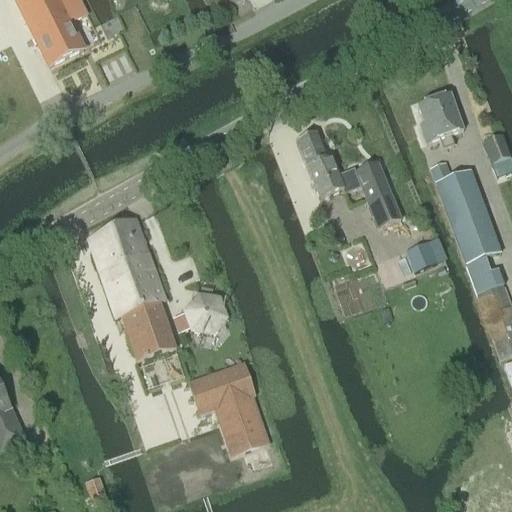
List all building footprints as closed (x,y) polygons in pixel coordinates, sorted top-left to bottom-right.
[(69,26),(86,17),(76,0),(69,0),(59,6),(56,0),(13,0),(49,69),(82,52),(69,26)] [(450,139),(461,135),(449,98),(417,109),(424,128),(419,130),(425,148),(438,143),(442,153),(453,149),(450,139)] [(319,203),(342,193),(343,197),(359,190),(378,232),(400,222),(376,167),(354,176),(352,172),(337,179),(328,160),(325,162),(314,137),(293,146),(319,203)] [(490,169),(506,164),(498,141),(483,146),(490,169)] [(444,167),(429,173),(500,363),(511,358),(511,317),(502,290),(500,291),(494,275),(487,277),(481,263),(490,260),(499,257),(469,176),(450,183),(444,167)] [(134,226),(86,246),(115,323),(119,322),(136,367),(174,353),(157,307),(163,305),(134,226)] [(434,245),(404,257),(412,279),(442,267),(444,266),(445,266),(436,244),(434,245)] [(213,342),(228,324),(220,302),(196,298),(181,316),(190,338),(213,342)] [(269,449),(253,403),(255,402),(243,368),(186,387),(198,421),(213,416),(229,463),(269,449)] [(0,455),(23,444),(0,392),(0,455)] [(34,445),(24,450),(29,461),(39,457),(34,445)] [(98,483),(85,488),(92,510),(106,505),(98,483)]
